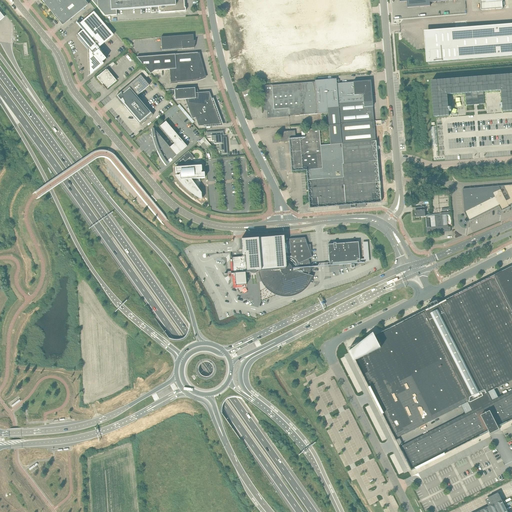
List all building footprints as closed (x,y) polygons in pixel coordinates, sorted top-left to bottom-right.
[(84,0),(43,0),(61,21),(66,16),(69,20),(73,17),(88,4),(84,0)] [(91,0),(105,16),(116,15),(116,10),(151,8),(151,13),(158,12),(158,13),(185,11),(185,8),(183,0),(91,0)] [(237,0),(239,18),(249,18),(253,80),(281,78),(280,76),(325,73),(324,70),(342,69),(345,67),(344,64),(344,61),(350,61),(351,71),(368,70),(362,0),(237,0)] [(480,0),(481,10),(503,9),(502,0),(480,0)] [(90,57),(89,57),(90,71),(91,71),(92,72),(90,75),(94,72),(103,64),(102,62),(106,59),(101,54),(102,53),(98,48),(113,35),(94,12),(82,22),(78,25),(83,30),(77,35),(76,35),(91,52),(90,53),(90,57)] [(511,24),(455,29),(456,29),(457,46),(429,48),(428,48),(430,63),(511,56),(511,24)] [(194,43),(193,41),(193,35),(161,37),(162,50),(182,49),(194,48),(195,43),(194,43)] [(170,84),(172,84),(177,83),(177,82),(192,81),(197,80),(202,78),(204,77),(198,53),(199,53),(136,57),(150,74),(154,71),(169,69),(170,84)] [(141,72),(146,78),(149,75),(144,69),(141,72)] [(97,79),(99,80),(103,85),(102,85),(106,90),(107,89),(116,81),(107,70),(97,79)] [(511,74),(431,81),(434,117),(449,116),(447,95),(465,93),(466,100),(466,105),(484,104),(483,92),(491,91),(501,90),(503,111),(511,110),(511,74)] [(325,145),(375,141),(371,96),(372,96),(373,95),(372,92),(371,92),(370,81),(336,84),(336,79),(315,81),(315,82),(317,114),(328,113),(329,128),(324,128),(325,145)] [(317,114),(315,82),(265,86),(266,102),(263,102),(263,106),(266,106),(267,118),(317,114)] [(141,126),(153,115),(128,86),(121,92),(123,94),(122,95),(121,94),(118,97),(120,100),(122,98),(125,103),(123,104),(141,126)] [(174,90),(175,95),(175,100),(185,99),(192,119),(195,118),(198,126),(207,126),(208,125),(211,124),(213,123),(215,121),(216,119),(217,116),(217,113),(216,111),(209,92),(195,93),(195,88),(174,90)] [(152,133),(150,135),(152,138),(154,144),(156,150),(159,155),(162,160),(165,165),(167,163),(166,162),(170,159),(171,160),(176,156),(187,147),(165,122),(160,127),(174,144),(170,148),(155,130),(153,132),(152,133)] [(325,145),(324,128),(304,130),(305,138),(300,138),(300,137),(296,137),(295,130),(278,132),(279,138),(283,138),(283,142),(289,141),(292,171),(306,170),(309,208),(380,202),(379,190),(376,190),(376,183),(379,182),(377,161),(375,161),(374,156),(376,156),(375,141),(325,145)] [(222,154),(227,153),(226,137),(221,137),(221,135),(223,135),(223,131),(207,132),(207,136),(211,136),(211,141),(214,141),(214,144),(219,144),(220,151),(222,151),(222,154)] [(204,137),(202,139),(198,143),(200,145),(199,144),(203,141),(209,149),(212,147),(204,137)] [(192,160),(194,158),(188,152),(174,163),(176,165),(183,159),(185,162),(190,158),(192,160)] [(197,197),(202,199),(201,198),(201,193),(197,187),(198,186),(199,185),(199,184),(199,182),(199,181),(199,180),(199,179),(204,178),(204,173),(201,173),(201,171),(201,166),(175,167),(175,173),(180,173),(180,174),(179,174),(179,175),(176,176),(176,175),(175,175),(179,180),(183,185),(188,190),(193,193),(197,197)] [(465,212),(469,221),(499,206),(502,210),(502,209),(508,206),(509,207),(509,206),(511,204),(511,184),(498,186),(498,185),(495,186),(493,186),(493,185),(490,187),(484,187),(484,186),(481,187),(475,188),(475,187),(472,188),(471,188),(470,187),(467,189),(463,189),(465,212)] [(438,232),(444,231),(444,230),(447,230),(447,231),(450,231),(451,231),(450,227),(448,227),(448,226),(446,226),(445,215),(451,214),(451,212),(440,213),(440,214),(425,215),(425,206),(415,207),(416,210),(415,210),(416,214),(415,214),(416,214),(416,217),(427,216),(428,218),(426,218),(427,233),(433,232),(438,231),(438,232)] [(305,238),(289,239),(284,239),(283,235),(283,236),(243,240),(244,249),(241,249),(242,256),(231,257),(231,259),(230,259),(230,262),(231,262),(232,272),(231,272),(231,275),(232,275),(233,277),(234,276),(235,286),(246,285),(245,273),(260,271),(262,280),(263,281),(263,282),(265,286),(266,286),(267,287),(275,292),(283,295),(292,294),(300,290),(307,284),(311,276),(309,275),(310,273),(310,271),(310,269),(310,266),(309,263),(309,261),(308,259),(312,257),(311,255),(310,244),(307,245),(305,238)] [(333,243),(333,244),(327,245),(329,263),(329,266),(339,265),(351,264),(351,265),(350,265),(351,269),(354,268),(354,265),(353,265),(353,264),(364,263),(364,262),(359,263),(359,261),(358,242),(336,244),(335,243),(333,243)] [(350,348),(374,397),(375,398),(386,419),(395,438),(396,440),(396,439),(426,424),(461,406),(463,409),(464,412),(465,414),(499,397),(495,391),(494,389),(511,380),(511,267),(504,272),(503,272),(503,271),(459,293),(446,300),(446,301),(435,306),(434,303),(431,305),(428,306),(429,309),(428,310),(427,311),(426,310),(403,322),(388,330),(388,329),(350,348)] [(400,446),(399,446),(400,448),(412,471),(426,463),(489,432),(490,434),(495,432),(499,430),(498,427),(511,419),(511,390),(502,396),(499,397),(465,414),(400,447),(400,446)] [(507,511),(498,493),(489,498),(493,505),(478,511),(507,511)]
